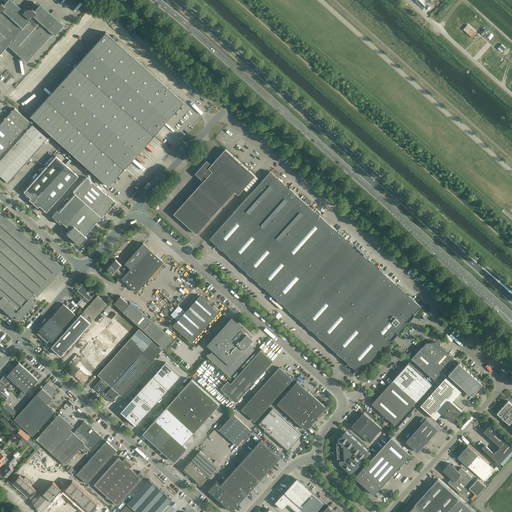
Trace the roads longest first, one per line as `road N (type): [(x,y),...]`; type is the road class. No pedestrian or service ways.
road 1 (trunk): [(156,0),(498,305)]
road 2 (unclassified): [(136,218),(211,124),(228,118),(435,305)]
road 3 (trunk): [(439,234),(175,0)]
road 4 (tertiary): [(342,403),(240,303),(136,218)]
road 5 (unclassified): [(511,172),(319,0)]
road 6 (tertiary): [(209,511),(19,341)]
road 7 (unclassified): [(391,511),(504,383)]
road 8 (unclassified): [(342,403),(359,395),(429,317)]
